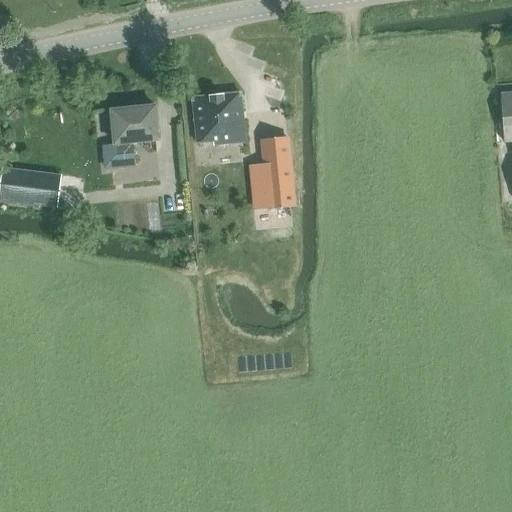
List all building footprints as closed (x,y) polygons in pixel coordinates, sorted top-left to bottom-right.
[(241,96),(242,96),(241,93),(239,94),(224,96),(223,95),(221,95),(221,96),(213,97),(213,96),(211,96),(211,97),(195,98),(193,98),(193,100),(198,143),(214,142),(214,145),(246,142),(241,96)] [(506,144),(511,143),(511,94),(503,95),(506,144)] [(156,106),(112,110),(115,145),(116,155),(134,154),(133,142),(159,140),(156,106)] [(287,122),(273,123),(275,143),(288,141),(287,122)] [(292,162),(264,165),(268,209),(296,206),(292,162)] [(0,187),(0,200),(58,208),(62,176),(2,169),(0,187)] [(207,276),(215,416),(298,412),(291,271),(207,276)]
